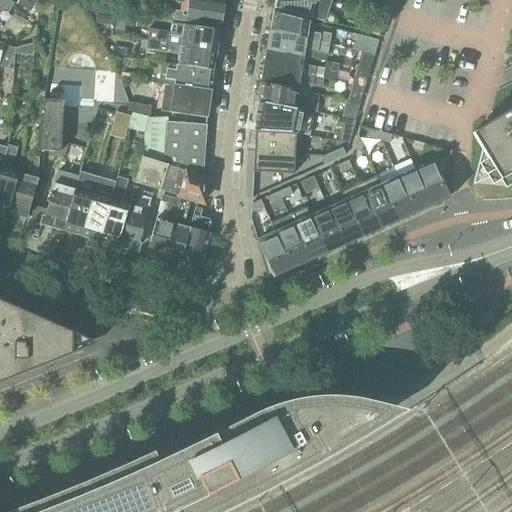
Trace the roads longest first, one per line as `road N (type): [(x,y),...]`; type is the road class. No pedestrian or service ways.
road 1 (residential): [(249,0),(227,201),(241,267),(235,289),(201,305),(172,303),(0,255)]
road 2 (residential): [(0,466),(471,260)]
road 3 (residential): [(471,260),(385,272),(0,435)]
